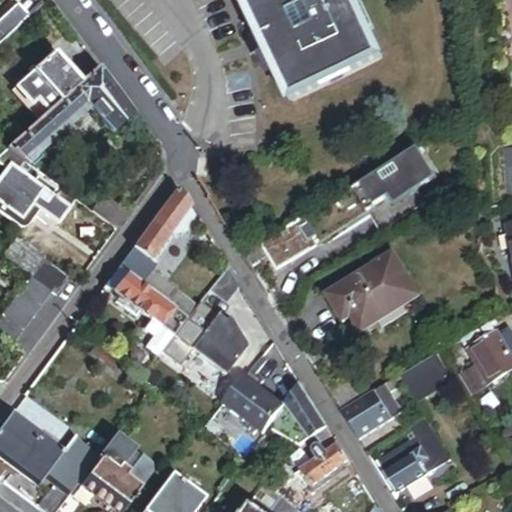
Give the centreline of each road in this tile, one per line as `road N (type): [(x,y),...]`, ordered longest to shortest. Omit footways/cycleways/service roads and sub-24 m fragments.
road 1 (residential): [(392,511),(174,164)]
road 2 (residential): [(0,404),(174,164)]
road 3 (residential): [(174,164),(68,0)]
